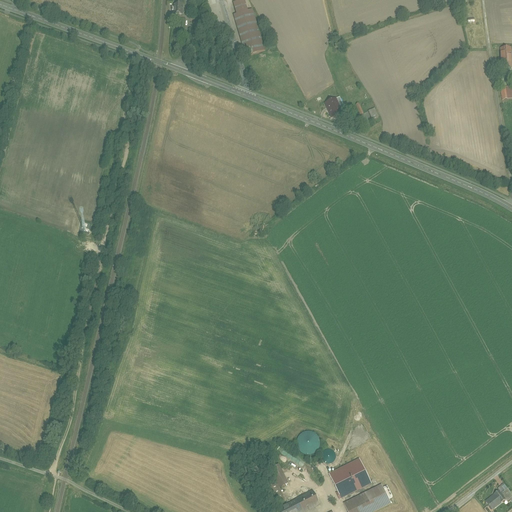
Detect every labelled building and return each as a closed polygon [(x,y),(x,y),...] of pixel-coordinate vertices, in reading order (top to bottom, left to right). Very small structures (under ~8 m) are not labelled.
[(247,1),(235,5),(238,16),(250,13),(247,1)] [(170,4),(169,22),(181,23),(182,4),(170,4)] [(238,16),(235,17),(246,56),(263,51),(252,12),(250,13),(238,16)] [(511,49),(501,49),(501,62),(498,62),(498,69),(511,69),(511,49)] [(511,88),(511,87),(500,89),(502,101),(511,99),(511,88)] [(337,100),(325,105),(331,120),(343,115),(337,100)] [(366,107),(368,111),(375,108),(372,101),(361,105),(362,109),(366,107)] [(369,111),(372,119),(379,117),(375,108),(369,111)] [(318,453),(321,450),(322,446),(322,442),(321,438),(318,435),(315,433),(311,432),(307,432),(303,434),(300,437),(299,440),(298,444),(299,448),(301,451),(303,454),(307,456),(311,456),(315,455),(318,453)] [(334,461),(335,459),(336,457),(336,455),(335,453),(334,451),(332,450),(330,449),(327,449),(325,450),(324,452),(322,454),(322,456),(322,458),(324,460),(325,462),(327,463),(330,463),(332,463),(334,461)] [(360,460),(330,475),(343,500),(373,484),(360,460)] [(276,505),(286,501),(280,487),(288,483),(280,465),(262,472),(276,505)] [(499,491),(485,502),(492,511),(504,502),(506,505),(511,501),(511,503),(511,493),(505,484),(498,490),(499,491)] [(382,485),(345,504),(348,511),(378,511),(392,505),(382,485)] [(278,509),(279,511),(310,511),(320,507),(312,492),(278,509)]
